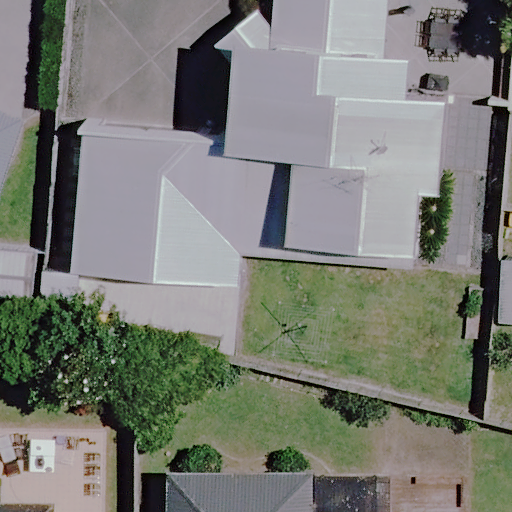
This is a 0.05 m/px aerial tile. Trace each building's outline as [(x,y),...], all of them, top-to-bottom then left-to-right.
[(382,0),(270,0),(269,26),(229,24),(224,148),(294,151),(290,242),(436,248),(443,93),(379,90),(382,0)] [(0,162),(13,124),(0,119),(0,162)] [(228,283),(234,157),(76,149),(69,275),(228,283)] [(511,257),(481,262),(490,339),(511,336),(511,257)] [(490,357),(414,359),(417,431),(492,429),(490,357)] [(309,511),(309,475),(157,476),(157,511),(309,511)]
